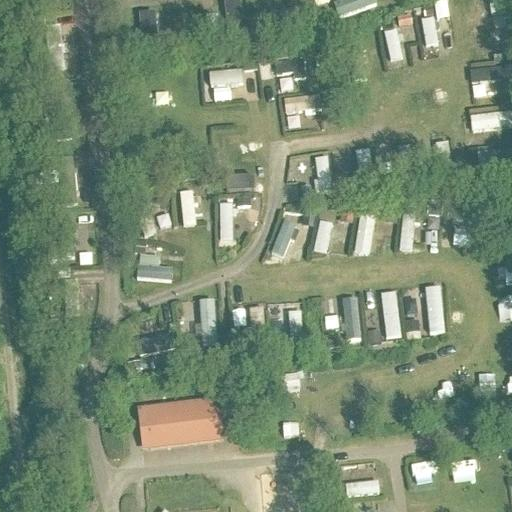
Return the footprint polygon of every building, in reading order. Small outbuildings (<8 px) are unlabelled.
[(432,12),(423,13),(425,22),(433,21),(432,12)] [(331,17),(319,21),(322,30),(334,25),(331,17)] [(410,21),(398,23),(399,32),(412,30),(410,21)] [(432,36),(418,39),(424,66),(437,63),(432,36)] [(398,50),(414,47),(412,37),(396,40),(398,50)] [(493,37),(466,41),(469,65),(496,61),(493,37)] [(220,38),(205,40),(207,50),(221,48),(220,38)] [(127,48),(122,49),(123,59),(127,59),(136,58),(135,47),(127,48)] [(394,47),(381,51),(389,81),(403,77),(394,47)] [(324,63),(315,64),(317,77),(326,76),(324,63)] [(257,66),(243,67),(244,77),(258,76),(257,66)] [(318,96),(318,85),(303,84),(303,95),(318,96)] [(54,88),(40,89),(42,101),(55,99),(54,88)] [(208,92),(209,108),(242,106),(241,90),(208,92)] [(336,97),(323,99),(324,111),(337,110),(336,97)] [(511,97),(499,99),(500,112),(511,111),(511,97)] [(283,137),(319,136),(318,114),(282,115),(283,137)] [(200,153),(200,161),(209,161),(209,153),(200,153)] [(192,170),(192,154),(176,154),(176,170),(192,170)] [(45,156),(36,168),(47,176),(55,164),(45,156)] [(511,164),(499,167),(501,180),(511,178),(511,164)] [(329,212),(327,175),(313,176),(315,212),(329,212)] [(194,176),(183,177),(184,187),(195,186),(194,176)] [(501,183),(489,185),(490,193),(502,192),(501,183)] [(390,184),(379,185),(380,194),(391,193),(390,184)] [(311,191),(301,192),(303,205),(313,204),(311,191)] [(360,193),(346,195),(347,205),(361,203),(360,193)] [(236,204),(237,213),(251,212),(250,202),(236,204)] [(428,211),(427,220),(441,222),(442,213),(428,211)] [(196,244),(194,213),(180,214),(182,245),(196,244)] [(385,213),(383,225),(396,228),(398,216),(385,213)] [(57,218),(46,218),(46,228),(57,227),(57,218)] [(343,219),(342,229),(352,231),(353,221),(343,219)] [(302,220),(301,228),(313,230),(314,223),(302,220)] [(217,222),(217,259),(232,259),(232,222),(217,222)] [(278,232),(266,272),(286,278),(298,238),(278,232)] [(309,270),(327,272),(331,241),(313,238),(309,270)] [(348,263),(366,268),(371,247),(353,242),(348,263)] [(136,245),(135,259),(145,261),(146,246),(136,245)] [(396,269),(413,268),(412,245),(394,246),(396,269)] [(138,285),(157,285),(157,272),(138,272),(138,285)] [(57,274),(57,282),(70,281),(70,273),(57,274)] [(442,352),(440,305),(420,306),(422,353),(442,352)] [(342,317),(344,358),(360,357),(357,316),(342,317)] [(198,322),(200,363),(216,362),(214,321),(198,322)] [(260,323),(248,324),(250,344),(262,343),(260,323)] [(404,327),(406,339),(420,337),(418,325),(404,327)] [(367,338),(368,349),(381,348),(380,336),(367,338)] [(326,340),(328,354),(341,353),(340,338),(326,340)] [(405,356),(418,356),(418,339),(405,340),(405,356)] [(187,362),(201,358),(198,344),(184,347),(187,362)] [(282,355),(282,345),(268,346),(269,356),(282,355)] [(248,358),(247,349),(234,350),(234,359),(248,358)] [(140,366),(127,369),(129,377),(142,375),(140,366)] [(139,415),(145,456),(225,446),(220,406),(139,415)] [(281,421),(302,422),(303,407),(281,406),(281,421)] [(279,431),(282,448),(297,446),(294,428),(279,431)] [(338,473),(329,474),(330,487),(339,486),(338,473)]
